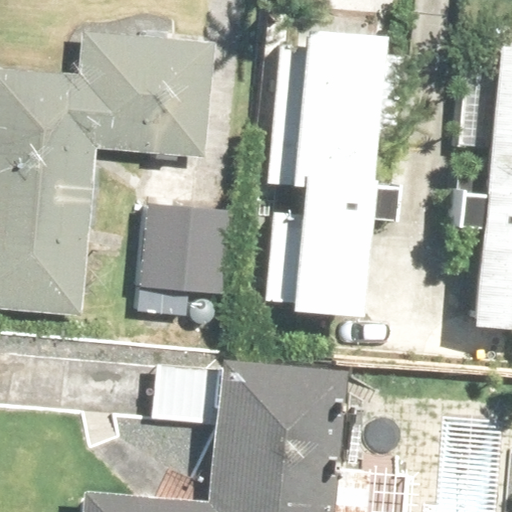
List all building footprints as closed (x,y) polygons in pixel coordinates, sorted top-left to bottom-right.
[(361,22),(265,16),(255,176),(274,177),(271,214),(254,213),(249,302),(338,308),(344,218),(369,220),(372,180),(349,178),(352,131),(380,133),(385,54),(359,53),(361,22)] [(50,74),(0,70),(0,306),(69,312),(81,152),(188,160),(197,38),(53,28),(50,74)] [(466,58),(449,57),(443,144),(458,146),(455,187),(426,185),(423,224),(443,225),(437,318),(511,322),(511,40),(467,38),(466,58)] [(217,260),(106,248),(97,332),(207,345),(217,260)] [(344,511),(347,470),(317,469),(321,364),(199,358),(198,368),(139,365),(137,422),(187,424),(184,493),(68,488),(66,511),(344,511)]
